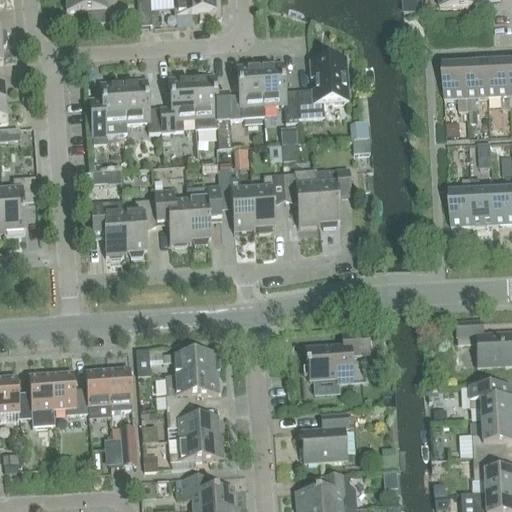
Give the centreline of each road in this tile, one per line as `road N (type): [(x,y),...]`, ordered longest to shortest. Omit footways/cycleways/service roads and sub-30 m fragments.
road 1 (residential): [(248,316),(362,295),(511,289)]
road 2 (residential): [(57,62),(231,43),(244,26),(243,0)]
road 3 (residential): [(66,259),(57,62)]
road 4 (residential): [(265,511),(248,316)]
road 5 (residential): [(71,328),(248,316)]
road 6 (residential): [(127,511),(107,498),(0,509)]
